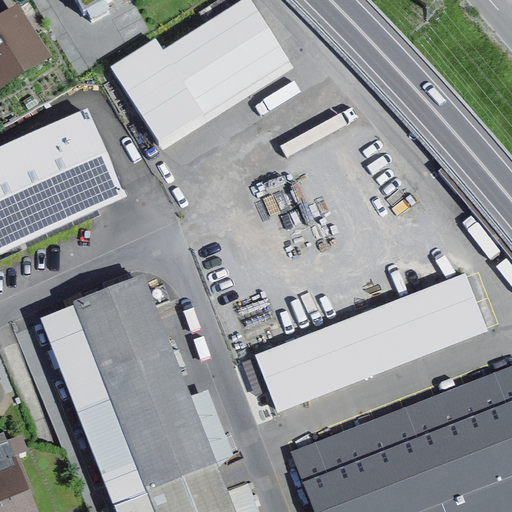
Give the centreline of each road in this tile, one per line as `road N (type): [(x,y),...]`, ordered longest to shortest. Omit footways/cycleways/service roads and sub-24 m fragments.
road 1 (residential): [(277,511),(180,273),(162,261),(116,263),(0,315)]
road 2 (trunk): [(330,0),(511,200)]
